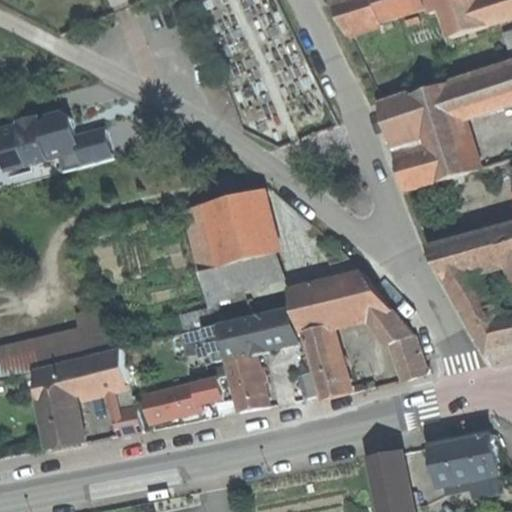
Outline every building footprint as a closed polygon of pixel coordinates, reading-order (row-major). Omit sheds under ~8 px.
[(384,24),(429,11),(425,0),(337,0),(335,1),(353,37),(384,27),(384,24)] [(511,47),(511,0),(499,0),(484,5),(482,0),(426,0),(428,6),(429,11),(431,11),(432,14),(445,10),(455,39),(511,20),(511,34),(508,36),(511,47)] [(412,193),(511,161),(511,142),(496,146),(495,141),(480,145),(481,149),(476,150),(466,116),(511,101),(511,65),(455,84),(456,86),(411,100),(409,95),(385,102),(412,193)] [(50,162),(50,160),(60,157),(64,173),(115,159),(108,130),(81,137),(77,126),(74,117),(66,113),(49,118),(50,121),(41,123),(39,117),(19,123),(19,125),(0,130),(0,154),(1,157),(12,154),(16,169),(30,165),(31,168),(50,162)] [(5,172),(16,169),(12,154),(1,157),(5,172)] [(262,191),(185,210),(208,296),(284,276),(262,191)] [(431,248),(493,356),(511,350),(511,227),(492,232),(431,248)] [(332,264),(350,259),(331,240),(320,243),(332,264)] [(379,285),(363,271),(290,290),(303,334),(307,333),(326,400),(354,393),(335,325),(356,320),(379,313),(405,380),(429,373),(416,336),(379,285)] [(125,351),(109,308),(82,311),(85,329),(0,347),(0,380),(40,372),(125,351)] [(303,344),(292,309),(227,326),(226,323),(208,328),(216,362),(276,348),(277,351),(303,344)] [(77,395),(131,380),(125,351),(40,372),(55,449),(87,444),(84,432),(77,395)] [(266,396),(257,357),(230,365),(241,413),(269,407),(266,396)] [(225,398),(221,378),(198,382),(198,385),(148,398),(153,423),(188,415),(204,411),(202,404),(225,398)] [(140,411),(117,417),(121,438),(146,433),(140,411)] [(503,474),(496,434),(436,445),(438,454),(444,485),(503,474)] [(384,511),(413,511),(401,452),(372,458),(384,511)] [(173,491),(172,487),(151,491),(153,499),(168,496),(174,495),(173,491)]
